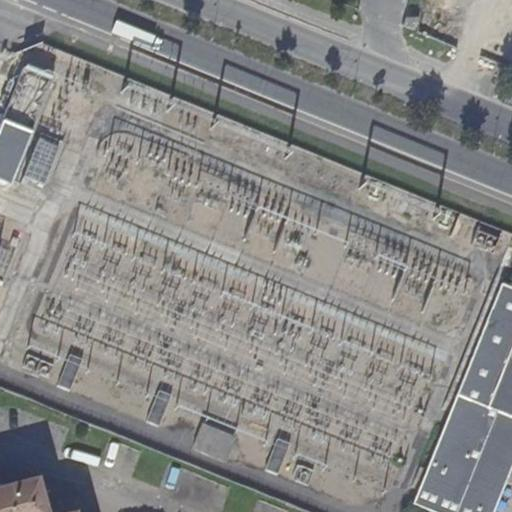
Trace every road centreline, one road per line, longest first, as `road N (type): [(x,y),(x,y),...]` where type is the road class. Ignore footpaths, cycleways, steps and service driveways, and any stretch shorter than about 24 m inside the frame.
road 1 (secondary): [(68,0),(511,178)]
road 2 (secondary): [(511,126),(196,0)]
road 3 (residential): [(0,457),(14,453),(167,511)]
